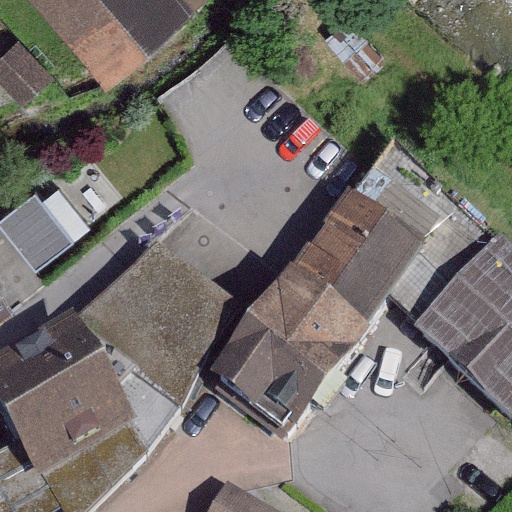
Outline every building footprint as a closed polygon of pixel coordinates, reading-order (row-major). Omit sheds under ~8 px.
[(36,0),(106,85),(192,0),(36,0)] [(53,78),(17,39),(0,54),(0,82),(22,106),(53,78)] [(349,207),(213,393),(283,448),(291,440),(297,446),(389,313),(420,339),(412,344),(511,434),(511,262),(499,251),(496,255),(395,157),(358,213),(349,207)] [(76,240),(36,191),(0,219),(0,224),(37,271),(76,240)] [(76,327),(0,371),(0,434),(12,457),(0,463),(0,511),(99,511),(148,464),(181,421),(202,378),(243,324),(155,264),(76,327)] [(0,312),(15,304),(0,278),(0,312)] [(258,511),(228,494),(217,511),(258,511)]
